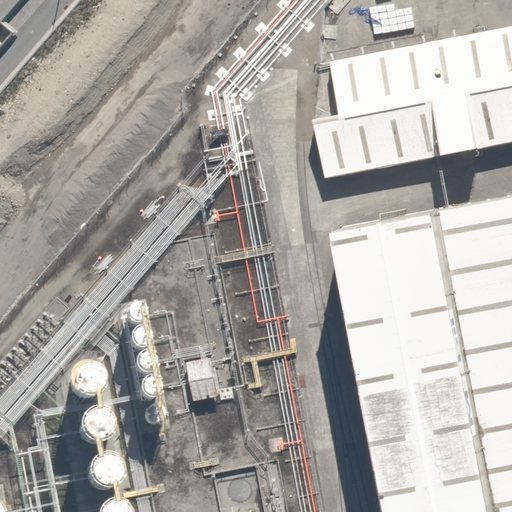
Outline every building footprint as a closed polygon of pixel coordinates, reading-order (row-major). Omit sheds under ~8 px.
[(332,180),(511,145),(511,30),(336,65),(346,112),(319,117),(332,180)] [(446,195),(340,216),(398,511),(511,511),(511,198),(449,211),(446,195)] [(146,312),(122,317),(143,425),(166,421),(146,312)] [(212,359),(189,363),(196,403),(219,398),(212,359)] [(102,380),(100,375),(96,371),(91,368),(85,368),(80,369),(76,372),(73,376),(71,380),(70,385),(71,390),(74,394),(78,398),(82,400),(88,400),(93,399),(98,396),(101,391),(103,385),(102,380)] [(111,427),(109,422),(105,418),(100,415),(94,415),(89,416),(85,419),(82,423),(80,427),(79,432),(80,437),(83,442),(87,445),(91,447),(97,447),(102,446),(107,443),(110,438),(112,433),(111,427)] [(120,472),(117,467),(113,463),(108,461),(103,461),(98,462),(93,464),(90,468),(88,473),(88,478),(89,483),(91,487),(95,490),(100,492),(106,493),(111,492),(116,488),(119,484),(120,478),(120,472)] [(260,511),(253,477),(225,483),(230,511),(260,511)]
